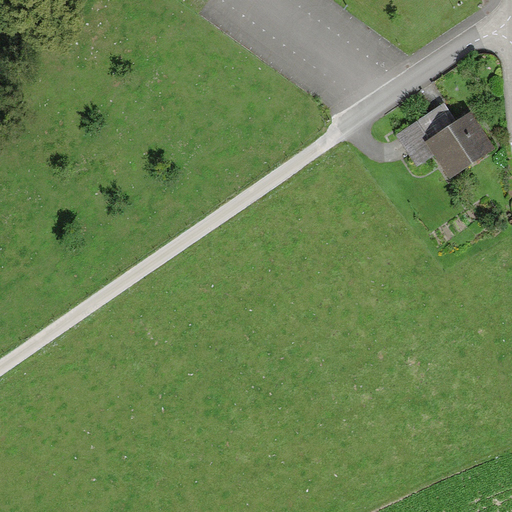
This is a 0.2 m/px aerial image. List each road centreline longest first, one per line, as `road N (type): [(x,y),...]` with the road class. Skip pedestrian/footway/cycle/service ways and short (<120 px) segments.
road 1 (track): [(0,368),(337,133)]
road 2 (residential): [(511,12),(337,133)]
